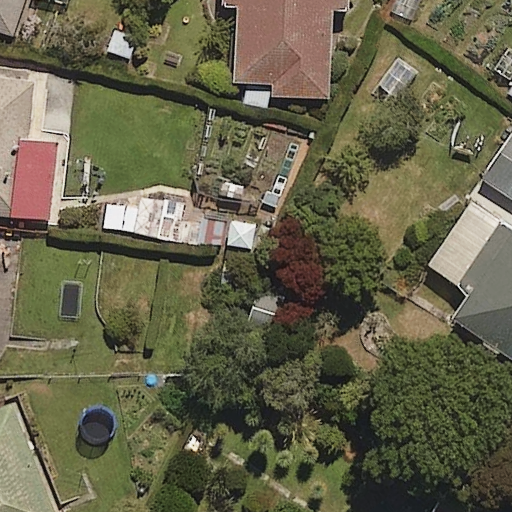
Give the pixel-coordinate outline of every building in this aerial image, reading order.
[(19,0),(0,0),(0,22),(9,26),(19,0)] [(235,0),(233,68),(241,68),(240,101),(270,102),(271,84),(326,86),(328,0),(235,0)] [(0,203),(52,210),(60,135),(25,131),(32,70),(0,66),(0,203)] [(511,123),(480,168),(511,190),(511,123)] [(137,186),(135,201),(106,196),(102,219),(218,239),(222,216),(179,209),(182,194),(137,186)] [(511,219),(471,190),(425,252),(467,283),(453,303),(511,346),(511,219)] [(0,511),(53,511),(11,396),(0,400),(0,511)] [(481,511),(444,484),(423,511),(481,511)]
